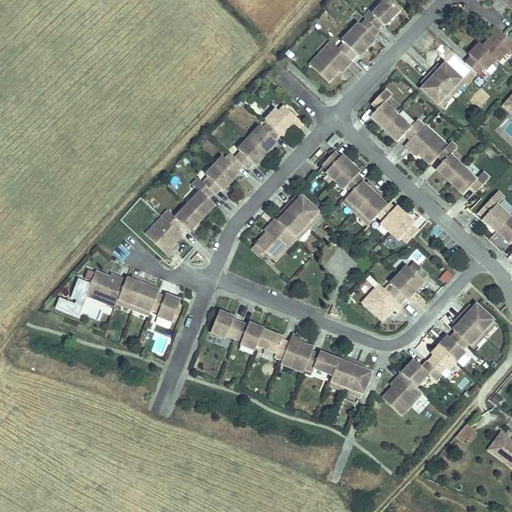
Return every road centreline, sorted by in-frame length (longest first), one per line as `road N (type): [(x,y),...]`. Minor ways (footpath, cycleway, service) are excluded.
road 1 (track): [(300,0),(0,344)]
road 2 (residential): [(209,279),(384,344),(412,334),(484,257)]
road 3 (residential): [(332,119),(484,257)]
road 4 (residential): [(332,119),(236,222),(209,279)]
road 5 (residential): [(332,119),(444,0)]
road 6 (track): [(511,360),(410,478)]
road 7 (residential): [(209,279),(159,406)]
